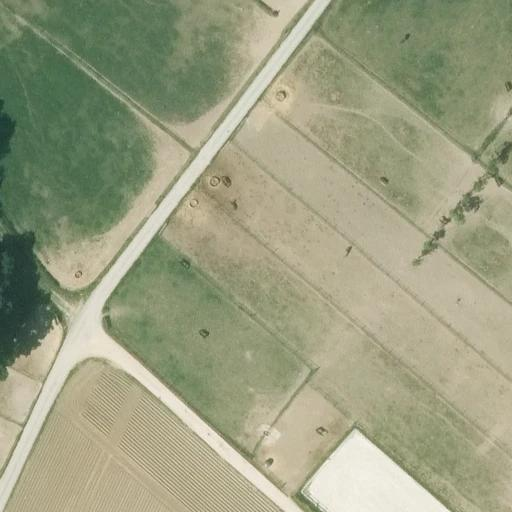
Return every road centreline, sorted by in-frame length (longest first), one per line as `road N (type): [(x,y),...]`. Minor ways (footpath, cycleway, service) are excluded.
road 1 (track): [(84,323),(321,0)]
road 2 (track): [(84,323),(298,511)]
road 3 (track): [(0,504),(84,323)]
road 4 (track): [(84,323),(19,271),(0,230)]
